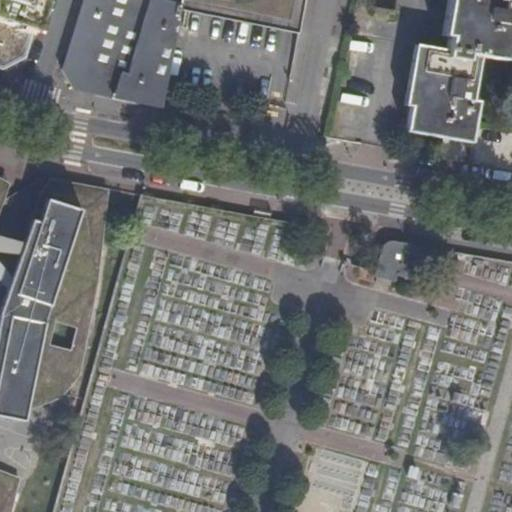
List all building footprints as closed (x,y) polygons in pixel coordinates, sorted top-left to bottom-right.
[(0,0),(0,68),(1,68),(23,57),(40,0),(0,0)] [(72,89),(159,108),(179,9),(180,5),(181,0),(82,0),(61,69),(72,89)] [(323,37),(343,41),(350,0),(181,0),(180,5),(179,9),(190,10),(291,31),(323,37)] [(422,92),(411,90),(404,126),(469,137),(475,102),(471,101),(479,58),(503,62),(511,11),(511,0),(463,0),(462,9),(452,7),(444,51),(419,46),(413,77),(410,76),(409,80),(412,80),(424,82),(422,92)] [(453,0),(452,7),(462,9),(463,0),(453,0)] [(412,80),(411,90),(422,92),(424,82),(412,80)] [(0,511),(14,511),(20,481),(0,473),(0,288),(7,292),(23,253),(0,247),(0,226),(4,227),(14,188),(0,183),(0,511)] [(23,253),(7,292),(0,342),(0,424),(30,432),(31,383),(62,392),(74,324),(89,283),(75,278),(92,210),(48,191),(23,253)] [(432,249),(397,242),(390,244),(385,246),(380,252),(374,271),(373,276),(393,282),(394,276),(424,284),(432,249)]
